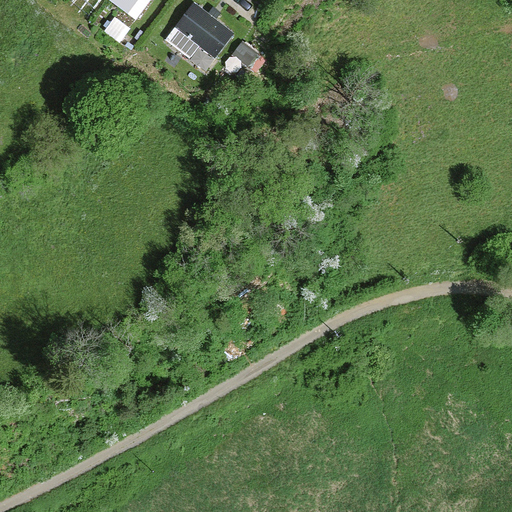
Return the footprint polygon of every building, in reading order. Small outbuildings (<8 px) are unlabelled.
[(109,0),(119,7),(117,8),(133,20),(147,0),(109,0)] [(190,2),(171,26),(210,57),(229,32),(190,2)] [(120,47),(133,32),(113,13),(99,27),(120,47)] [(241,39),(224,61),(243,75),(259,53),(241,39)] [(227,292),(234,304),(263,285),(256,273),(227,292)]
